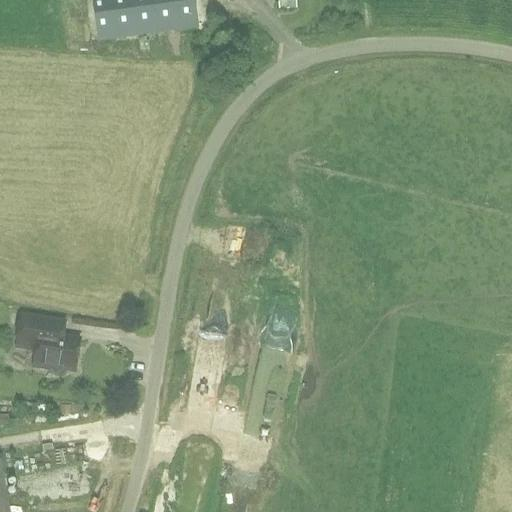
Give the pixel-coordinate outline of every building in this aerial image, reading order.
[(92,0),(98,41),(198,27),(193,0),(92,0)] [(278,0),(279,9),(296,9),(295,0),(278,0)] [(36,350),(34,366),(50,369),(50,367),(75,371),(80,341),(63,338),(65,323),(22,316),(17,347),(36,350)] [(202,398),(201,418),(219,418),(219,399),(202,398)] [(51,413),(52,404),(26,400),(24,410),(51,413)] [(0,459),(0,511),(9,511),(1,459),(0,459)]
